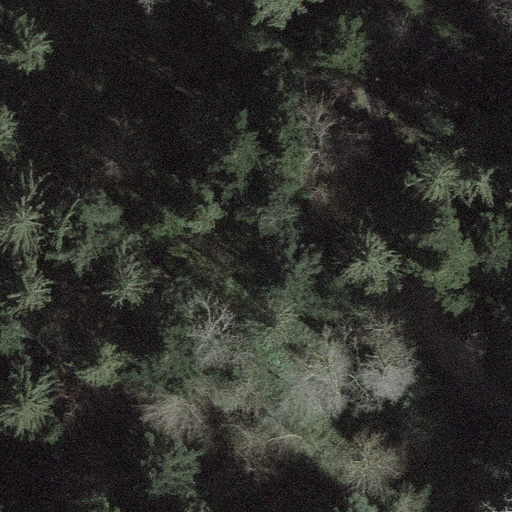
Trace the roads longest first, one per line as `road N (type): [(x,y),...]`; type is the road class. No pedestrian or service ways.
road 1 (track): [(497,198),(466,338),(447,511)]
road 2 (track): [(511,240),(497,198),(399,73),(375,0)]
